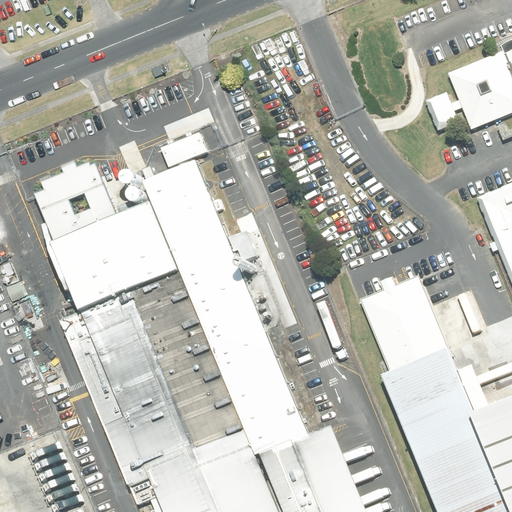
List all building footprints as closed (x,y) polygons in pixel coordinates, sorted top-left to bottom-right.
[(511,111),(511,45),(449,71),(472,128),(511,111)] [(160,149),(168,168),(210,153),(202,133),(160,149)] [(156,481),(168,511),(370,511),(334,422),(313,430),(203,161),(147,184),(154,202),(122,215),(102,167),(42,191),(92,311),(71,319),(140,487),(156,481)] [(511,191),(481,204),(511,278),(511,191)] [(511,511),(511,399),(492,407),(437,273),(364,302),(358,305),(442,511),(511,511)] [(0,421),(8,418),(0,398),(0,421)]
